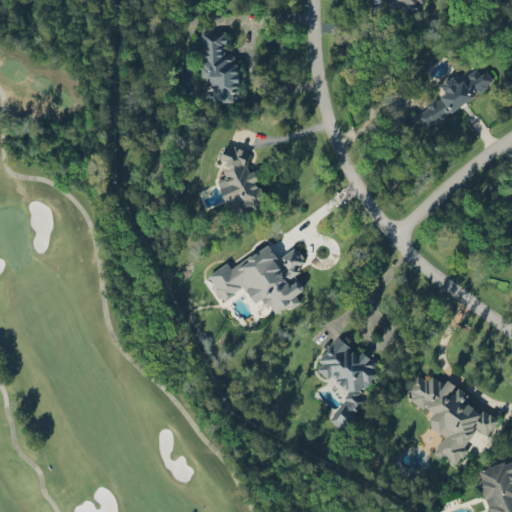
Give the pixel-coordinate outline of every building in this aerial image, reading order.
[(422,8),(422,0),(385,0),(386,9),(422,8)] [(238,92),(238,55),(226,56),(226,31),(203,31),(204,102),(232,102),(232,92),(238,92)] [(495,82),(483,65),(458,81),(453,74),(438,84),(444,93),(413,113),(424,129),(495,82)] [(217,180),(228,214),(267,201),(257,172),(251,174),(241,144),(220,151),(228,177),(217,180)] [(210,275),(218,294),(224,300),(225,299),(232,293),(243,288),(256,302),(262,299),(274,311),(275,313),(300,303),(296,295),(305,287),(294,276),(299,271),(298,267),(304,260),(301,253),(293,246),(282,258),(267,244),(260,247),(251,256),(229,265),(227,264),(216,268),(210,275)] [(330,420),(340,429),(344,431),(348,427),(378,363),(371,356),(352,346),(344,339),(338,336),(320,354),(314,366),(320,372),(335,379),(348,391),(339,408),(332,416),(330,420)] [(498,419),(466,400),(470,393),(446,379),(442,384),(419,370),(404,396),(433,413),(426,424),(443,434),(432,453),(455,466),(477,429),(488,436),(498,419)] [(491,511),(511,511),(511,458),(478,469),(491,511)]
